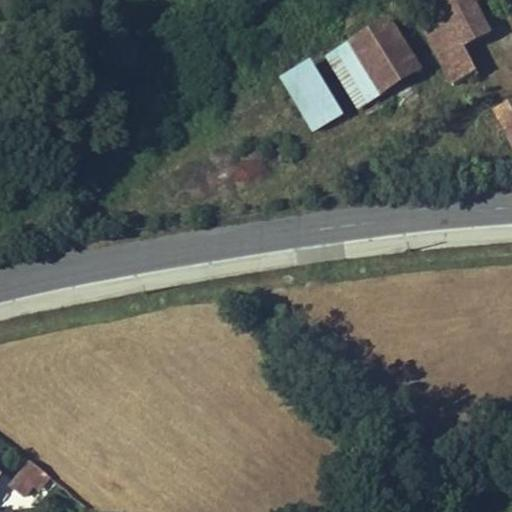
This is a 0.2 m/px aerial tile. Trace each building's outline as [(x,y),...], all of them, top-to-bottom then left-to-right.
[(511,0),(436,0),(441,8),(464,50),(490,36),(472,1),(471,1),(472,0),(500,0),(504,7),(511,1),(511,0)] [(477,76),(464,50),(441,8),(418,20),(454,88),(477,76)] [(421,74),(390,24),(351,48),(382,98),(421,74)] [(382,98),(351,48),(342,54),(332,59),(330,60),(330,61),(361,110),(382,98)] [(345,118),(314,70),(305,74),(287,85),(318,135),(345,118)] [(511,108),(498,116),(511,143),(511,108)] [(35,490),(46,476),(45,476),(32,465),(13,489),(27,500),(35,490)] [(43,496),(54,482),(46,476),(35,490),(43,496)]
